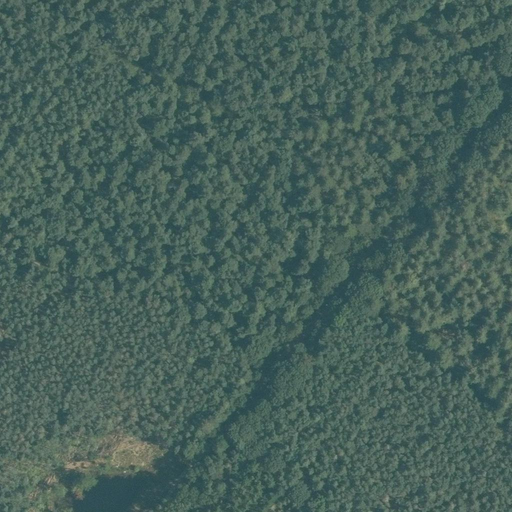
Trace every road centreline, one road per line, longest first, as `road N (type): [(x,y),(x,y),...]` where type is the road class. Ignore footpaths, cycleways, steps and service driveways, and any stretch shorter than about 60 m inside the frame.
road 1 (track): [(154,511),(356,273)]
road 2 (unknown): [(192,0),(0,209)]
road 3 (track): [(356,273),(511,83)]
